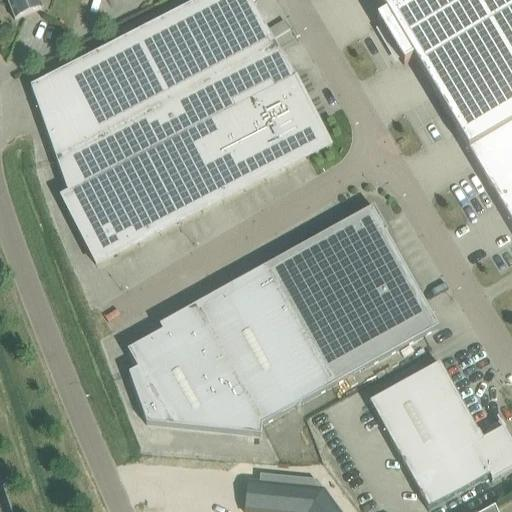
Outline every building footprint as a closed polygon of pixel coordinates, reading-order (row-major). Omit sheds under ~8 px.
[(6,0),(14,20),(43,9),(39,0),(6,0)] [(297,82),(247,0),(204,0),(31,89),(68,196),(62,200),(95,265),(329,145),(296,82),(297,82)] [(511,0),(377,0),(387,17),(378,21),(404,66),(413,61),(511,227),(511,0)] [(147,427),(261,438),(262,428),(438,330),(385,235),(388,233),(374,209),(338,229),(341,234),(269,274),(266,269),(230,289),(233,295),(199,314),(196,308),(159,328),(163,334),(128,353),(138,371),(129,376),(147,427)] [(492,484),(511,473),(511,446),(498,421),(496,422),(498,424),(479,435),(440,365),(369,405),(428,511),(430,511),(490,479),(492,482),(491,483),(492,484)] [(249,483),(245,511),(337,511),(322,490),(260,483),(259,484),(249,483)]
